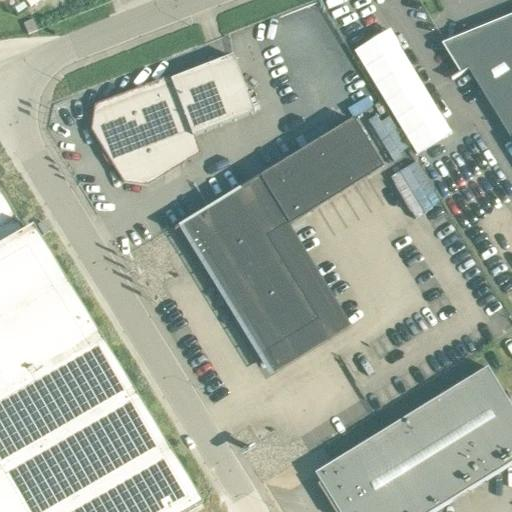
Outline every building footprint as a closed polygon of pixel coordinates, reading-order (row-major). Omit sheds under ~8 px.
[(511,19),(447,46),(464,74),(470,70),(511,138),(511,19)] [(181,161),(195,143),(193,138),(254,114),(232,56),(171,79),(170,78),(95,107),(92,130),(124,183),(147,186),(183,164),(181,161)] [(336,314),(284,229),(399,158),(369,109),(185,225),(265,355),(333,313),(334,315),(336,314)] [(0,511),(192,511),(201,507),(30,229),(0,246),(0,511)] [(317,475),(339,511),(437,511),(511,466),(511,405),(490,369),(317,475)]
